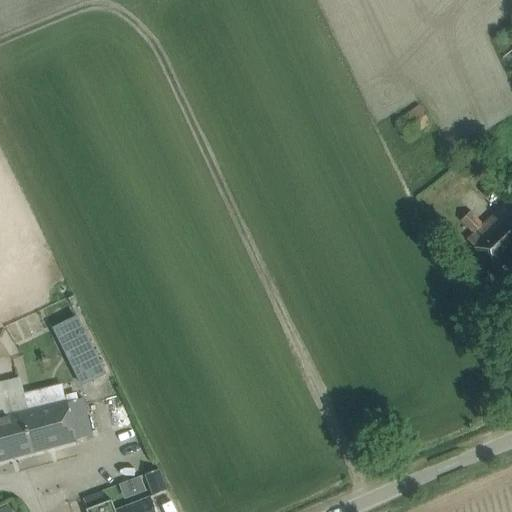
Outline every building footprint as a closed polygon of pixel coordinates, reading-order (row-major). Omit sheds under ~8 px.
[(511,71),(511,49),(501,57),(511,71)] [(411,140),(432,123),(419,107),(398,123),(411,140)] [(481,183),(495,166),(476,150),(462,167),(481,183)] [(496,271),(511,256),(511,198),(484,224),(472,211),(462,220),(474,233),(468,239),(482,257),(496,271)] [(87,330),(66,339),(82,381),(104,373),(87,330)] [(20,377),(0,382),(0,462),(40,452),(29,413),(24,394),(20,377)] [(77,400),(29,413),(40,452),(76,442),(75,441),(92,436),(85,406),(84,399),(77,400)] [(166,491),(157,471),(144,476),(152,496),(166,491)] [(154,511),(150,498),(115,511),(111,500),(85,510),(85,511),(154,511)]
